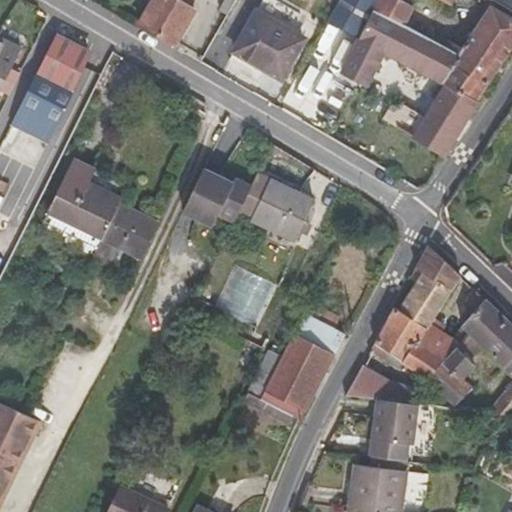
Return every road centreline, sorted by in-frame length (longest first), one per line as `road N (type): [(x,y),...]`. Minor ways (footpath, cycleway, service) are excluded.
road 1 (unknown): [(220,100),(138,285),(21,511)]
road 2 (residential): [(423,221),(53,0)]
road 3 (residential): [(276,511),(423,221)]
road 4 (residential): [(511,75),(423,221)]
road 5 (residential): [(511,302),(423,221)]
